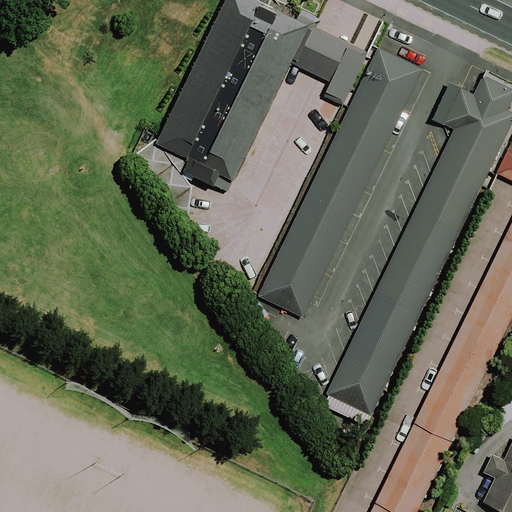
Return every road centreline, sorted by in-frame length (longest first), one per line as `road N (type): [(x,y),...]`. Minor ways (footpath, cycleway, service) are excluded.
road 1 (unknown): [(511,130),(489,179),(485,219),(338,511)]
road 2 (unknown): [(324,0),(204,228)]
